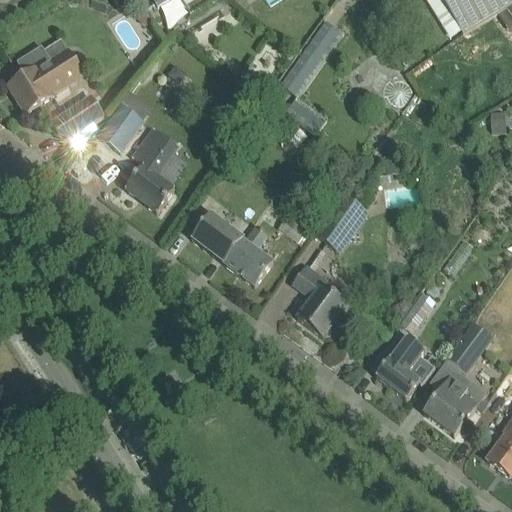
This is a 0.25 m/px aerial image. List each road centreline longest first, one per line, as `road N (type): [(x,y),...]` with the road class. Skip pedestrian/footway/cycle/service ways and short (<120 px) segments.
road 1 (residential): [(485,511),(0,147)]
road 2 (tertiary): [(139,511),(0,284)]
